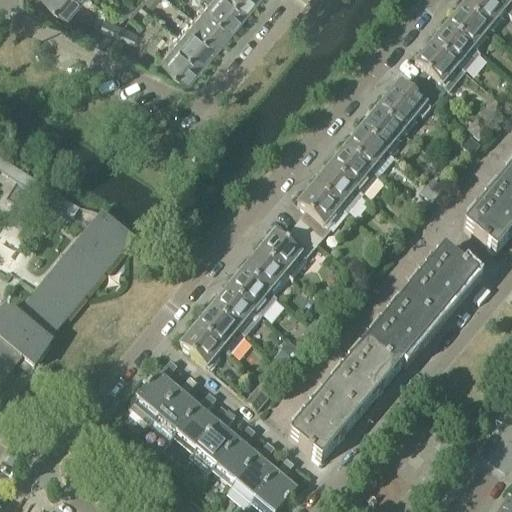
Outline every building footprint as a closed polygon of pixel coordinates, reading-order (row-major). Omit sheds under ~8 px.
[(74,0),(54,0),(55,0),(53,2),(63,11),(64,8),(66,10),(74,0)] [(124,17),(134,4),(128,0),(124,0),(116,10),(124,17)] [(242,0),(205,0),(206,1),(232,22),(247,4),(242,0)] [(481,0),(471,0),(460,14),(486,36),(502,17),(481,0)] [(511,0),(481,0),(502,17),(509,23),(511,19),(511,0)] [(191,18),(191,19),(217,41),(217,40),(232,22),(206,1),(191,18)] [(460,14),(444,32),(470,54),(486,36),(460,14)] [(116,34),(120,25),(104,18),(100,27),(116,34)] [(177,36),(175,38),(201,59),(203,58),(217,41),(191,19),(177,36)] [(120,25),(116,34),(131,41),(135,32),(120,25)] [(92,43),(104,48),(111,34),(99,28),(92,43)] [(444,32),(429,51),(462,79),(463,80),(478,61),(470,54),(444,32)] [(175,38),(161,55),(164,57),(162,59),(172,67),(174,65),(188,76),(201,59),(175,38)] [(429,51),(412,70),(421,78),(415,86),(436,104),(444,95),(446,97),(462,79),(429,51)] [(379,110),(373,117),(399,138),(405,132),(415,119),(420,123),(436,104),(415,86),(408,94),(399,87),(390,97),(379,110)] [(373,117),(359,134),(385,155),(399,138),(373,117)] [(359,134),(344,152),(369,174),(377,180),(392,162),(385,155),(359,134)] [(467,140),(458,150),(470,160),(478,150),(467,140)] [(344,152),(327,172),(353,194),(361,201),(378,181),(377,180),(369,174),(344,152)] [(511,170),(499,186),(511,197),(511,170)] [(327,172),(312,191),(337,212),(346,219),(361,201),(353,194),(327,172)] [(431,184),(425,191),(436,200),(442,192),(431,184)] [(511,238),(511,197),(499,186),(460,233),(493,261),(511,238)] [(312,191),(295,211),(304,219),(305,217),(322,231),(337,212),(312,191)] [(436,200),(425,191),(419,198),(431,207),(436,200)] [(304,219),(297,227),(318,245),(326,235),(322,231),(305,217),(304,219)] [(0,384),(19,362),(33,373),(48,348),(45,346),(131,244),(101,219),(15,321),(9,316),(10,314),(7,312),(0,319),(0,384)] [(399,221),(393,228),(404,237),(410,230),(399,221)] [(297,227),(289,237),(309,254),(318,245),(297,227)] [(404,237),(393,228),(388,235),(399,244),(404,237)] [(273,237),(257,257),(282,278),(297,259),(281,246),(282,245),(273,237)] [(282,245),(281,246),(297,259),(302,263),(309,254),(289,237),(282,245)] [(441,256),(402,302),(435,330),(474,284),(441,256)] [(257,257),(241,275),(266,296),(282,278),(257,257)] [(241,275),(225,294),(260,323),(276,304),(266,296),(241,275)] [(225,294),(209,313),(244,342),(260,323),(225,294)] [(343,309),(334,301),(325,312),(335,319),(343,309)] [(435,330),(402,302),(363,349),(396,376),(435,330)] [(209,313),(194,332),(219,353),(228,361),(244,342),(209,313)] [(313,325),(308,332),(319,341),(325,333),(313,325)] [(194,332),(178,351),(203,372),(219,353),(194,332)] [(308,332),(302,339),(313,348),(319,341),(308,332)] [(272,364),(288,376),(302,358),(286,345),(272,364)] [(363,349),(324,395),(357,423),(396,376),(363,349)] [(135,407),(129,414),(148,431),(154,423),(155,424),(176,398),(168,391),(171,386),(167,384),(176,374),(169,368),(135,407)] [(154,423),(148,431),(167,447),(173,439),(174,440),(195,414),(188,408),(191,403),(186,400),(195,390),(188,384),(176,398),(155,424),(154,423)] [(254,415),(270,396),(259,386),(243,406),(254,415)] [(357,423),(324,395),(285,441),(318,469),(357,423)] [(195,414),(174,440),(193,456),(215,430),(202,420),(214,406),(207,400),(195,414)] [(193,456),(187,464),(206,480),(212,472),(234,446),(227,440),(230,436),(225,432),(233,422),(226,416),(215,430),(193,456)] [(234,446),(212,472),(231,487),(232,488),(253,462),(241,452),(253,438),(246,432),(234,446)] [(231,487),(224,495),(244,511),(272,479),(265,472),(268,469),(263,465),(272,454),(265,449),(253,463),(253,462),(232,488),(231,487)] [(272,479),(244,511),(278,511),(281,509),(285,505),(284,504),(292,495),(285,489),(288,485),(283,481),(291,471),(284,465),(272,479)] [(511,511),(511,503),(509,502),(502,511),(511,511)]
